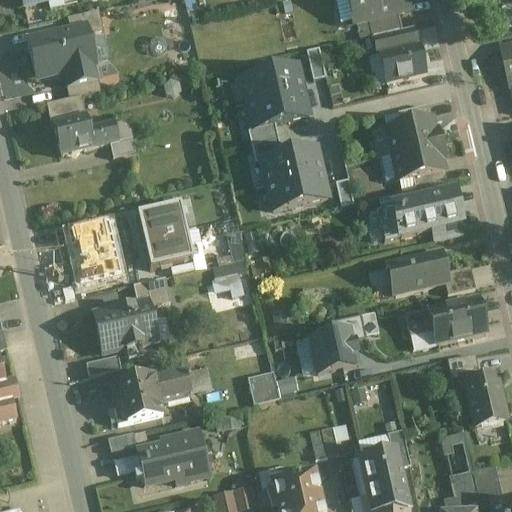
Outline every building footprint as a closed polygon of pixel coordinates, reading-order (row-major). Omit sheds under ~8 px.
[(20,0),(23,9),(47,4),(48,3),(46,0),(20,0)] [(61,0),(46,0),(48,3),(47,4),(49,12),(63,9),(61,0)] [(370,0),(349,0),(355,28),(369,25),(376,24),(370,0)] [(407,0),(370,0),(376,24),(398,19),(411,16),(407,0)] [(98,13),(67,20),(70,34),(86,31),(87,37),(103,34),(98,13)] [(376,24),(369,25),(373,40),(401,33),(398,19),(376,24)] [(70,34),(31,43),(39,79),(66,72),(69,86),(66,87),(70,102),(81,100),(101,95),(98,80),(97,80),(93,64),(89,65),(86,50),(90,49),(87,37),(86,31),(70,34)] [(401,33),(373,40),(378,60),(380,59),(417,50),(412,31),(401,33)] [(511,49),(501,52),(510,91),(511,90),(511,49)] [(417,50),(380,59),(386,87),(425,78),(419,50),(417,50)] [(306,56),(312,84),(325,81),(318,54),(306,56)] [(241,84),(247,109),(302,96),(296,71),(241,84)] [(308,121),(302,96),(247,109),(253,133),(253,134),(274,129),(308,121)] [(70,102),(47,108),(51,128),(54,128),(53,127),(85,119),(81,100),(70,102)] [(426,110),(397,116),(400,128),(429,121),(426,110)] [(85,119),(53,127),(54,128),(61,159),(93,151),(109,147),(119,145),(114,125),(88,131),(85,119)] [(127,121),(114,125),(119,145),(132,142),(127,121)] [(400,128),(385,131),(391,159),(441,147),(438,133),(434,133),(431,121),(400,128)] [(278,144),(274,129),(253,134),(253,133),(247,134),(251,151),(278,144)] [(119,145),(109,147),(113,161),(136,155),(132,142),(119,145)] [(441,147),(391,159),(398,186),(399,186),(412,183),(442,176),(444,175),(441,163),(445,162),(441,147)] [(260,166),(266,191),(322,178),(315,152),(260,166)] [(442,176),(412,183),(415,193),(415,194),(444,187),(442,176)] [(327,202),(322,178),(266,191),(272,214),(272,216),(327,202)] [(412,183),(399,186),(401,197),(415,193),(412,183)] [(430,203),(381,215),(383,225),(380,230),(383,243),(384,245),(436,233),(439,244),(463,239),(459,221),(454,222),(449,201),(430,205),(430,203)] [(179,208),(137,218),(150,273),(192,263),(179,208)] [(381,215),(375,216),(369,218),(367,221),(369,230),(367,234),(369,243),(373,246),(383,243),(380,230),(383,225),(381,215)] [(116,224),(74,233),(87,289),(129,279),(116,224)] [(440,257),(388,269),(395,298),(444,287),(447,287),(444,277),(440,257)] [(470,271),(444,277),(447,287),(444,287),(446,299),(475,293),(470,271)] [(249,276),(209,284),(215,313),(255,304),(249,276)] [(165,282),(133,289),(137,307),(149,304),(150,312),(171,307),(165,282)] [(478,302),(427,314),(427,315),(405,320),(409,338),(431,333),(435,349),(486,337),(478,302)] [(137,307),(94,317),(104,359),(152,348),(147,328),(154,327),(150,312),(149,304),(137,307)] [(328,327),(331,339),(348,335),(351,347),(353,346),(354,347),(366,343),(360,320),(328,327)] [(331,339),(310,344),(318,379),(356,370),(354,359),(356,358),(354,347),(353,346),(351,347),(348,335),(331,339)] [(474,359),(447,364),(450,379),(478,374),(474,359)] [(117,360),(86,368),(89,381),(121,374),(117,360)] [(0,425),(16,422),(11,401),(17,400),(14,385),(5,387),(0,364),(0,425)] [(153,379),(109,389),(115,412),(124,410),(128,426),(162,418),(159,405),(210,393),(206,372),(185,377),(154,385),(153,379)] [(274,375),(248,381),(254,407),(279,401),(274,375)] [(495,380),(464,387),(474,432),(506,425),(495,380)] [(332,433),(309,438),(315,465),(338,460),(332,433)] [(402,435),(387,439),(391,458),(394,458),(398,473),(410,471),(402,435)] [(199,436),(159,445),(160,451),(136,457),(144,490),(173,483),(175,489),(197,485),(193,467),(206,464),(199,436)] [(441,442),(444,453),(467,448),(464,436),(441,442)] [(132,438),(107,444),(110,457),(136,451),(132,438)] [(378,455),(360,459),(361,465),(351,467),(361,511),(406,511),(398,473),(394,458),(391,458),(380,461),(378,455)] [(495,472),(472,477),(479,511),(489,511),(492,511),(497,510),(503,509),(495,472)] [(321,511),(313,476),(271,486),(272,491),(266,493),(272,510),(276,509),(276,511),(321,511)] [(251,492),(213,500),(215,511),(254,511),(255,511),(251,492)]
